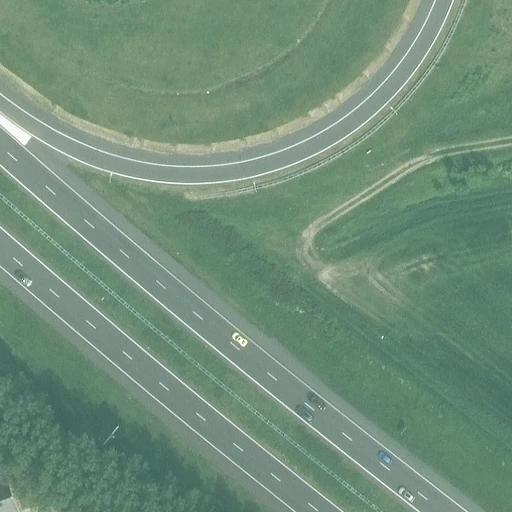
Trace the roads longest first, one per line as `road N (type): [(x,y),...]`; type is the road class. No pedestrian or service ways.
road 1 (motorway): [(444,511),(0,135)]
road 2 (motorway): [(444,0),(377,104),(288,158),(245,168),(210,175),(123,168),(80,153),(0,102)]
road 3 (motorway): [(0,246),(150,384),(319,511)]
road 4 (track): [(314,261),(307,228),(409,163),(511,139)]
